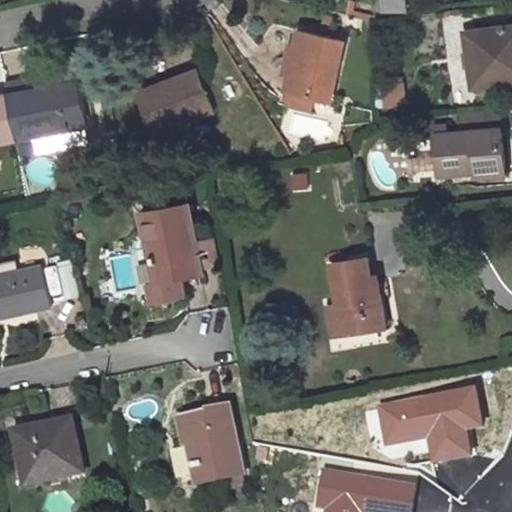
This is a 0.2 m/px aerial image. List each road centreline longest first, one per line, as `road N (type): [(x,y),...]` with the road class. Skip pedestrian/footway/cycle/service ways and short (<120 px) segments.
road 1 (residential): [(0,384),(205,342)]
road 2 (residential): [(144,0),(0,31)]
